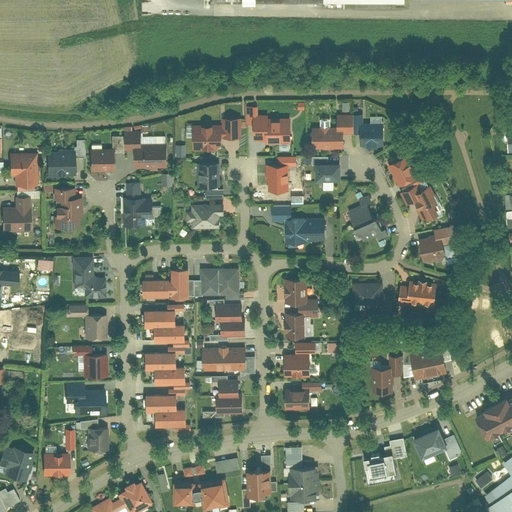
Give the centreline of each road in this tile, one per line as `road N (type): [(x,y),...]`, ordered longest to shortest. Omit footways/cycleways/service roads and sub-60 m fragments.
road 1 (residential): [(511,43),(221,47),(89,74),(0,69)]
road 2 (residential): [(361,164),(377,171),(401,221),(398,255),(362,267),(260,266)]
road 3 (residential): [(125,266),(127,424),(137,461)]
road 4 (residential): [(511,364),(432,404),(337,434)]
road 5 (residential): [(267,437),(260,266)]
road 6 (residential): [(267,437),(137,461)]
